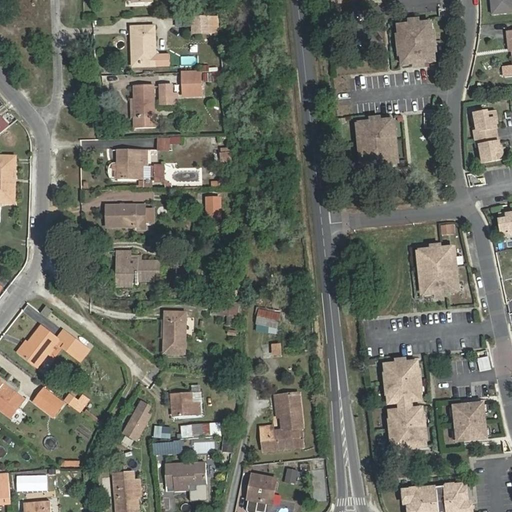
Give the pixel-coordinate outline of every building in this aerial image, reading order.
[(511,0),(483,0),(487,18),(509,15),(506,0),(511,0)] [(207,16),(191,17),(191,32),(207,32),(207,16)] [(427,55),(426,46),(425,37),(427,37),(426,26),(393,30),(394,40),(397,40),(398,49),(399,58),(396,59),(397,69),(430,65),(429,55),(427,55)] [(131,28),(132,48),(137,48),(138,65),(156,64),(156,56),(155,27),(131,28)] [(511,35),(502,36),(503,44),(506,44),(507,55),(509,70),(511,69),(511,35)] [(170,63),(170,56),(156,56),(156,64),(170,63)] [(203,71),(182,70),(182,98),(202,98),(203,71)] [(223,73),(213,72),(212,81),(222,82),(223,73)] [(173,106),(173,95),(173,86),(160,87),(161,106),(173,106)] [(154,87),(134,87),(134,107),(135,129),(154,128),(154,106),(154,87)] [(2,115),(0,116),(0,134),(11,126),(2,115)] [(492,132),(489,115),(470,118),(473,135),(469,136),(471,143),(492,140),(490,133),(492,132)] [(387,125),(354,128),(355,136),(355,139),(357,139),(357,147),(358,153),(359,161),(358,161),(359,171),(359,172),(392,169),(391,167),(390,157),(389,157),(388,150),(388,144),(387,136),(388,136),(388,132),(387,125)] [(158,138),(158,151),(170,151),(170,138),(158,138)] [(492,140),(471,143),(472,151),(475,150),(478,167),(497,164),(494,146),(493,147),(492,140)] [(231,147),(221,148),(222,164),(232,164),(231,147)] [(148,151),(117,151),(118,181),(139,181),(139,169),(148,169),(148,151)] [(0,203),(15,203),(16,157),(0,156),(0,203)] [(164,183),(164,167),(153,167),(153,169),(148,169),(148,181),(148,183),(164,183)] [(148,169),(139,169),(139,181),(148,181),(148,169)] [(148,181),(139,181),(139,189),(148,189),(148,183),(148,181)] [(136,230),(145,230),(145,223),(145,209),(145,206),(106,206),(107,228),(136,227),(136,230)] [(153,209),(145,209),(145,223),(153,223),(153,209)] [(511,217),(494,220),(497,239),(511,236),(511,218),(511,217)] [(442,236),(456,235),(455,224),(441,225),(442,236)] [(120,281),(131,281),(154,281),(154,273),(159,273),(159,262),(142,261),(142,260),(131,261),(131,256),(131,251),(116,251),(116,259),(120,259),(124,259),(124,266),(120,266),(120,281)] [(415,255),(416,263),(416,266),(417,266),(418,274),(419,280),(419,288),(418,288),(419,298),(419,299),(452,296),(452,294),(451,284),(450,285),(449,277),(448,271),(447,263),(449,263),(448,260),(448,252),(415,255)] [(213,300),(211,315),(241,318),(242,303),(213,300)] [(48,318),(53,312),(46,307),(41,313),(48,318)] [(278,334),(280,311),(257,309),(255,332),(278,334)] [(166,321),(165,339),(165,353),(186,354),(186,313),(166,313),(166,321)] [(43,326),(30,343),(21,355),(38,368),(60,340),(66,345),(64,347),(82,361),(90,350),(63,330),(57,338),(43,326)] [(21,355),(30,343),(27,342),(19,353),(21,355)] [(489,356),(478,358),(480,371),(491,369),(489,356)] [(391,368),(380,369),(381,377),(381,379),(383,379),(385,398),(383,398),(383,400),(384,408),(395,407),(406,406),(416,405),(416,397),(416,395),(413,395),(411,376),(414,376),(413,374),(413,366),(402,367),(391,368)] [(4,388),(6,385),(0,379),(0,409),(3,412),(6,408),(12,413),(23,398),(18,394),(16,397),(4,388)] [(18,394),(6,385),(4,388),(16,397),(18,394)] [(64,403),(45,388),(35,401),(54,416),(64,403)] [(288,432),(299,430),(303,430),(299,392),(275,395),(276,405),(279,404),(281,430),(270,431),(261,432),(263,452),(304,447),(303,441),(300,441),(289,442),(288,432)] [(191,393),(172,395),(172,407),(174,406),(175,417),(199,415),(198,403),(192,403),(191,393)] [(78,401),(70,395),(65,401),(73,407),(78,401)] [(89,400),(83,395),(78,401),(73,407),(79,412),(89,400)] [(138,443),(156,407),(140,400),(123,435),(138,443)] [(456,443),(490,440),(487,401),(453,404),(456,443)] [(406,406),(395,407),(395,412),(395,414),(406,413),(406,411),(406,406)] [(395,414),(385,415),(385,423),(386,426),(388,425),(390,444),(387,444),(388,446),(389,454),(399,453),(410,452),(421,451),(420,443),(420,441),(418,441),(416,422),(418,422),(418,420),(417,412),(406,413),(395,414)] [(179,438),(192,437),(192,427),(191,425),(179,426),(179,438)] [(209,438),(209,426),(200,427),(201,438),(209,438)] [(192,427),(192,437),(192,439),(201,438),(200,427),(192,427)] [(300,441),(299,430),(288,432),(289,442),(300,441)] [(174,442),(156,444),(156,454),(174,453),(174,442)] [(176,491),(181,491),(196,490),(195,485),(206,485),(205,463),(179,465),(166,466),(168,487),(176,487),(176,491)] [(300,473),(290,471),(286,483),(296,486),(300,473)] [(136,496),(135,481),(134,472),(113,474),(116,511),(139,511),(139,496),(136,496)] [(278,480),(254,475),(248,500),(249,501),(247,511),(266,511),(268,504),(271,487),(276,489),(278,480)] [(0,504),(11,504),(10,482),(0,482),(0,504)] [(398,495),(399,508),(403,508),(406,507),(406,511),(466,511),(466,507),(460,507),(458,489),(449,490),(449,493),(442,493),(442,491),(415,493),(415,496),(406,497),(406,494),(398,495)] [(51,511),(51,501),(24,503),(24,511),(51,511)]
